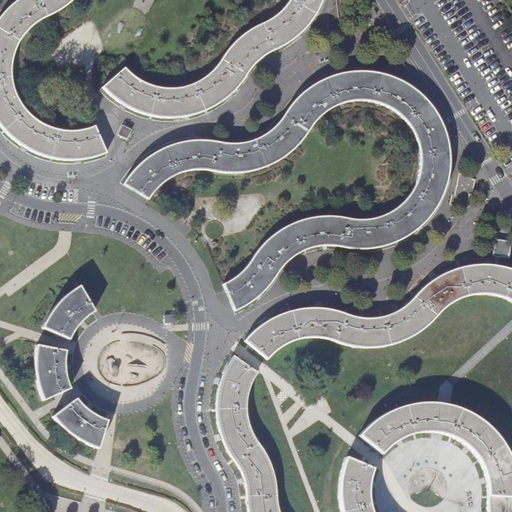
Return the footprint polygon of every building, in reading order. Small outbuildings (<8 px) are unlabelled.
[(9,65),(10,56),(15,46),(17,39),(21,35),(26,29),(31,24),(39,21),(46,16),(58,10),(65,6),(70,0),(289,0),(284,8),(277,15),(269,20),(258,26),(247,31),(239,38),(231,46),(224,55),(220,62),(211,73),(204,79),(192,85),(179,89),(166,88),(154,88),(143,83),(133,76),(124,68),(102,88),(112,98),(123,107),(137,113),(150,117),(164,119),(177,119),(187,118),(199,114),(209,110),(218,104),(228,98),(236,89),(242,79),(249,70),(255,63),(261,57),(272,51),(284,44),(293,38),(298,34),(304,27),(312,17),(318,6),(320,0),(17,0),(16,1),(7,7),(0,14),(0,128),(9,137),(19,145),(31,151),(44,156),(59,160),(72,160),(86,159),(105,153),(93,125),(85,128),(77,130),(67,131),(56,128),(46,126),(35,120),(25,112),(19,104),(15,96),(11,87),(9,76),(9,65)] [(223,284),(234,311),(250,302),(261,293),(270,284),(276,276),(282,267),(287,261),(295,255),(306,250),(314,247),(324,245),(333,246),(347,249),(358,250),(371,249),(383,246),(397,242),(406,236),(417,229),(423,224),(429,218),(436,208),(441,199),(445,189),(448,174),(449,161),(449,149),(446,137),(441,123),(433,110),(430,104),(423,97),(412,88),(404,83),(395,79),(386,75),(374,73),(364,72),(355,72),(345,72),(335,75),(325,79),(315,84),(305,91),(297,98),(288,107),(280,117),(276,123),(270,129),(262,135),(254,139),(246,142),(237,143),(227,144),(218,142),(210,141),(200,140),(189,140),(179,142),(168,146),(156,151),(145,158),(138,164),(131,170),(120,184),(147,198),(155,188),(161,183),(169,178),(177,173),(187,171),(197,170),(209,171),(220,173),(232,174),(241,174),(252,172),(265,168),(276,162),(287,156),(293,150),(299,143),(305,134),(312,125),(318,119),(325,113),(334,108),(343,103),(356,101),(368,101),(377,103),(387,107),(398,114),(404,120),(409,126),(412,133),(415,140),(419,151),(419,161),(419,171),(416,178),(411,189),(404,200),(397,207),(389,211),(380,216),(368,219),(360,219),(351,219),(340,218),(331,216),(321,217),(311,218),(300,220),(290,224),(283,227),(274,232),(266,239),(259,246),(254,252),(250,258),(248,262),(244,267),(237,274),(223,284)] [(130,130),(121,125),(116,134),(125,138),(130,130)] [(495,238),(492,254),(508,257),(511,241),(495,238)] [(277,316),(274,318),(265,322),(254,330),(244,342),(265,359),(272,352),(282,346),(293,341),(303,339),(316,338),(326,339),(338,343),(351,346),(362,347),(374,347),(389,344),(402,340),(414,334),(423,328),(430,320),(440,310),(448,304),(457,298),(468,295),(482,293),(495,295),(509,300),(511,302),(511,462),(508,451),(503,443),(496,433),(487,425),(479,419),(471,414),(464,410),(453,406),(450,406),(444,404),(441,404),(438,404),(427,403),(414,405),(402,407),(390,412),(381,417),(374,421),(367,427),(358,437),(382,456),(387,450),(392,445),(400,440),(408,437),(416,434),(429,432),(438,433),(439,433),(448,436),(458,440),(468,447),(474,454),(480,463),(484,472),(486,484),(487,494),(486,505),(487,511),(511,511),(511,269),(498,266),(486,265),(471,265),(459,268),(449,271),(435,278),(423,288),(413,298),(405,306),(397,311),(387,315),(378,318),(366,319),(355,317),(346,314),(337,312),(324,309),(310,309),(299,310),(288,313),(278,316),(277,316)] [(93,312),(77,287),(67,294),(60,301),(55,306),(49,314),(45,320),(41,329),(53,334),(68,340),(73,331),(78,324),(84,318),(93,312)] [(51,349),(35,346),(34,357),(33,367),(35,379),(37,390),(41,401),(54,396),(70,389),(68,385),(65,377),(63,369),(63,363),(64,351),(51,349)] [(255,373),(232,357),(226,365),(223,373),(220,381),(217,394),(216,404),(217,417),(218,429),(222,441),(227,451),(233,459),(237,467),(242,477),(245,487),(246,502),(247,511),(278,511),(277,509),(275,498),(273,482),(271,472),(267,460),(262,451),(256,442),(252,437),(247,429),(245,420),(244,408),(246,396),(249,386),(255,373)] [(65,408),(52,418),(57,423),(64,431),(73,438),(85,444),(97,449),(106,421),(98,418),(89,413),(81,407),(75,400),(65,408)] [(372,470),(346,458),(341,471),(339,484),(339,496),(339,505),(340,511),(371,511),(370,508),(368,497),(369,480),(372,470)]
